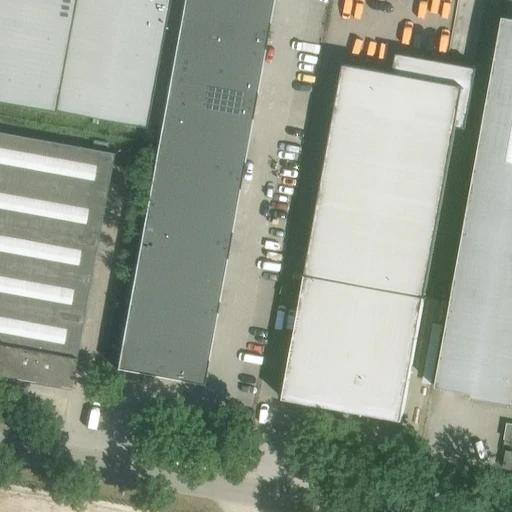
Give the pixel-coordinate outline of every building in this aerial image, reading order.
[(71,0),(0,0),(0,100),(51,110),(71,0)] [(71,0),(51,110),(144,127),(167,0),(71,0)] [(272,1),(265,0),(182,0),(179,20),(266,36),(272,1)] [(511,18),(503,17),(469,202),(511,209),(511,18)] [(179,20),(173,55),(259,71),(266,36),(179,20)] [(305,276),(282,399),(401,421),(424,297),(426,298),(426,297),(424,296),(455,127),(465,128),(476,68),(396,54),(393,73),(343,64),(305,275),(303,274),(303,275),(305,276)] [(253,106),(259,71),(173,55),(166,90),(253,106)] [(247,140),(253,106),(166,90),(160,125),(247,140)] [(240,175),(247,140),(160,125),(154,159),(240,175)] [(0,375),(70,388),(75,359),(112,155),(0,134),(0,375)] [(234,210),(240,175),(154,159),(147,194),(234,210)] [(228,245),(234,210),(147,194),(141,229),(228,245)] [(511,395),(511,209),(469,202),(435,387),(472,394),(471,398),(510,405),(511,395)] [(221,280),(228,245),(141,229),(135,264),(221,280)] [(215,315),(221,280),(135,264),(128,299),(172,307),(215,315)] [(115,369),(159,376),(172,307),(128,299),(115,369)] [(202,384),(215,315),(172,307),(159,376),(202,384)] [(511,452),(507,452),(503,470),(511,471),(511,452)]
